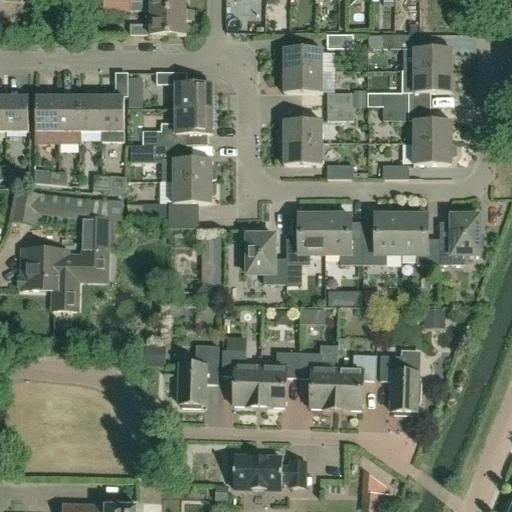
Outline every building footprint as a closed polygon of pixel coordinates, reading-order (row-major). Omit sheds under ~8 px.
[(131,12),(187,12),(186,0),(150,0),(151,2),(131,2),(131,12)] [(130,26),(131,36),(151,36),(151,37),(187,36),(187,23),(194,23),(194,12),(187,12),(131,12),(151,12),(151,26),(130,26)] [(353,37),(327,37),(327,51),(353,51),(353,37)] [(409,37),(396,37),(383,37),(383,51),(404,51),(404,73),(414,73),(453,73),(452,50),(409,51),(409,37)] [(284,73),(323,72),(323,50),(284,50),(284,73)] [(323,72),(284,73),(284,95),(323,95),(323,72)] [(404,73),(404,95),(414,95),(453,95),(453,73),(414,73),(404,73)] [(177,111),(213,110),(212,86),(187,86),(187,74),(157,74),(157,86),(176,86),(177,111)] [(327,95),(327,109),(353,109),(353,95),(327,95)] [(383,95),(383,109),(409,109),(409,95),(383,95)] [(6,99),(6,134),(29,134),(29,99),(6,99)] [(37,99),(37,133),(35,133),(35,144),(37,144),(37,142),(43,142),(45,144),(59,144),(59,99),(37,99)] [(80,146),(80,99),(59,99),(59,144),(73,144),(75,142),(80,142),(80,146)] [(102,134),(102,99),(80,99),(80,146),(81,146),(81,134),(102,134)] [(125,143),(125,100),(125,99),(102,99),(102,134),(102,143),(125,143)] [(353,109),(327,109),(328,123),(353,123),(353,109)] [(409,123),(409,109),(383,109),(383,123),(409,123)] [(163,147),(169,147),(188,147),(187,136),(213,136),(213,110),(177,111),(177,126),(162,126),(163,147)] [(284,143),(284,145),(323,145),(323,123),(284,123),(284,131),(280,132),(280,142),(284,143)] [(414,123),(414,145),(452,145),(452,123),(414,123)] [(284,158),(284,167),(323,167),(323,145),(284,145),(284,147),(280,148),(280,157),(284,158)] [(452,147),(452,145),(414,145),(414,167),(453,167),(452,159),(457,158),(457,148),(452,147)] [(162,183),(175,183),(213,183),(213,181),(217,180),(217,171),(213,169),(213,161),(169,161),(169,147),(163,147),(143,147),(143,161),(162,161),(162,183)] [(328,181),(353,181),(353,167),(328,166),(328,181)] [(384,181),(410,181),(409,167),(383,167),(384,181)] [(6,169),(6,182),(15,182),(14,169),(6,169)] [(50,186),(59,187),(59,174),(51,173),(50,186)] [(59,174),(59,187),(67,187),(68,175),(59,174)] [(94,189),(102,190),(103,177),(95,176),(94,189)] [(103,177),(102,190),(111,191),(112,178),(103,177)] [(213,185),(213,183),(175,183),(175,206),(213,205),(213,197),(217,196),(217,186),(213,185)] [(22,292),(54,293),(53,305),(53,314),(77,314),(77,305),(78,283),(86,283),(107,284),(108,253),(109,221),(108,221),(108,204),(85,203),(84,241),(84,253),(84,259),(67,259),(67,253),(23,252),(22,292)] [(143,205),(144,220),(170,219),(169,205),(143,205)] [(287,242),(287,262),(287,268),(310,268),(310,258),(325,258),(325,215),(311,215),(311,218),(299,218),(299,242),(287,242)] [(339,215),(325,215),(325,258),(340,258),(340,268),(363,268),(363,242),(351,242),(351,218),(339,218),(339,215)] [(376,242),(363,242),(363,268),(386,268),(386,258),(402,258),(402,215),(387,215),(387,218),(376,218),(376,242)] [(416,215),(402,215),(402,258),(417,258),(417,268),(440,268),(440,243),(427,242),(428,218),(416,218),(416,215)] [(440,243),(440,268),(463,268),(463,258),(479,258),(479,254),(483,254),(482,237),(479,237),(479,215),(463,215),(463,218),(452,218),(452,243),(440,243)] [(287,268),(287,262),(274,262),(274,238),(264,238),(264,234),(248,234),(248,257),(244,257),(244,273),(248,273),(248,277),(264,277),(264,287),(287,287),(287,268)] [(207,292),(226,292),(227,238),(208,238),(207,292)] [(445,312),(424,311),(424,331),(445,331),(445,312)] [(145,368),(166,368),(167,348),(146,347),(145,368)] [(182,407),(182,411),(202,411),(202,408),(205,408),(205,387),(218,387),(219,349),(196,348),(195,367),(180,367),(180,377),(177,376),(176,396),(179,397),(179,407),(182,407)] [(343,361),(343,349),(326,349),(326,362),(343,361)] [(259,410),(261,369),(245,369),(246,354),(223,353),(222,379),(234,379),(233,409),(246,409),(246,410),(259,410)] [(299,381),(300,356),(277,355),(276,370),(261,369),(259,410),(273,411),(273,410),(285,411),(286,381),(299,381)] [(336,413),(338,372),(322,372),(323,357),(300,356),(299,381),(311,382),(310,412),(323,412),(336,413)] [(338,372),(336,413),(350,413),(362,413),(363,383),(376,384),(377,359),(354,358),(353,373),(338,372)] [(414,415),(417,415),(417,405),(421,405),(422,385),(418,385),(418,375),(403,374),(404,359),(381,358),(380,383),(392,384),(391,414),(394,414),(394,418),(414,419),(414,415)] [(282,460),(234,459),(234,462),(231,462),(230,476),(234,476),(234,491),(282,492),(282,482),(290,483),(290,490),(305,491),(306,464),(291,463),(291,471),(282,470),(282,460)] [(347,501),(347,483),(326,482),(326,501),(347,501)] [(363,511),(375,511),(377,498),(365,497),(363,511)]
